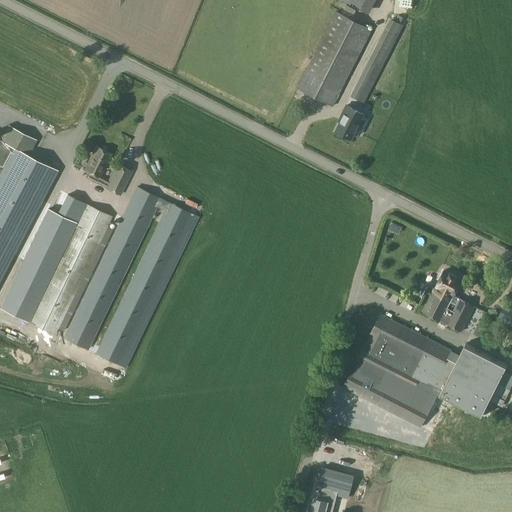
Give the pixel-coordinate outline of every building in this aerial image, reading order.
[(345,0),(370,11),(375,0),(345,0)] [(333,105),(371,29),(336,11),(298,87),(333,105)] [(364,101),(403,25),(391,19),(353,95),(364,101)] [(351,139),(363,115),(347,106),(339,120),(341,121),(336,131),(351,139)] [(0,176),(0,269),(53,170),(25,155),(33,139),(10,127),(2,141),(15,148),(0,176)] [(100,177),(111,154),(96,146),(85,169),(100,177)] [(120,194),(132,171),(117,164),(105,187),(120,194)] [(85,203),(74,225),(28,319),(56,334),(111,217),(85,203)] [(28,319),(74,225),(50,211),(3,305),(28,319)] [(172,243),(182,246),(192,221),(181,217),(172,243)] [(128,247),(117,270),(113,278),(114,279),(110,288),(119,292),(137,252),(128,247)] [(444,270),(432,294),(439,297),(439,296),(451,302),(456,304),(454,309),(461,313),(465,305),(472,309),(474,305),(454,295),(462,279),(444,270)] [(63,347),(77,352),(82,339),(89,338),(94,326),(101,325),(112,299),(111,291),(101,292),(98,298),(97,288),(95,288),(96,298),(83,299),(90,302),(90,309),(86,309),(86,314),(76,315),(63,347)] [(432,294),(423,312),(461,331),(472,309),(465,305),(461,313),(454,309),(448,306),(451,302),(439,296),(439,297),(432,294)] [(511,307),(505,304),(498,317),(511,324),(511,307)] [(353,367),(343,387),(421,427),(437,395),(439,396),(448,401),(449,399),(456,403),(455,404),(464,409),(465,407),(472,411),(472,412),(480,417),(507,364),(498,359),(498,360),(490,357),(491,355),(482,351),(481,352),(474,349),(475,347),(466,343),(457,361),(448,357),(452,349),(380,314),(370,334),(377,337),(373,346),(365,343),(355,362),(357,363),(355,368),(353,367)] [(124,343),(132,347),(135,341),(134,340),(137,334),(133,332),(129,340),(126,339),(124,343)] [(116,356),(109,369),(119,374),(128,356),(125,355),(123,359),(116,356)] [(499,384),(491,400),(502,406),(510,390),(509,390),(511,384),(511,374),(506,371),(499,384)] [(315,498),(310,511),(331,511),(336,495),(348,498),(354,475),(335,470),(334,473),(329,472),(323,491),(319,490),(317,499),(315,498)]
